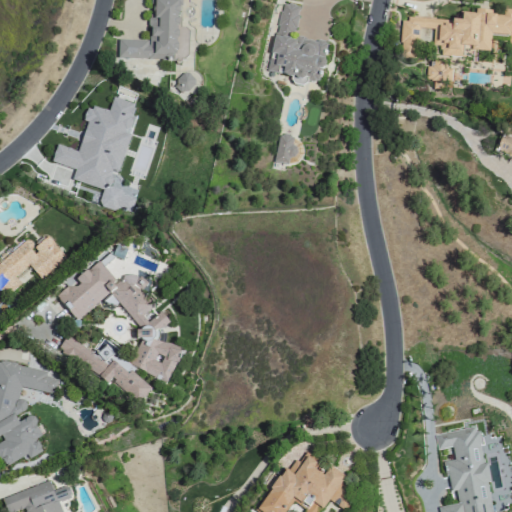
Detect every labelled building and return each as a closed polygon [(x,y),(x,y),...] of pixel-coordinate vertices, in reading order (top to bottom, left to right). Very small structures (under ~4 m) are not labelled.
[(149,0),(149,17),(148,17),(147,41),(117,39),(116,58),(187,60),(188,28),(179,28),(180,0),(149,0)] [(266,71),(291,75),(290,83),(304,85),(304,81),(319,84),(325,43),(292,38),(297,5),(281,3),(275,37),(272,36),(266,71)] [(398,22),(401,58),(418,56),(415,30),(430,28),(432,46),(438,45),(439,58),(474,55),(474,53),(490,51),(488,37),(508,35),(509,46),(511,45),(511,8),(501,10),(502,16),(491,17),(490,10),(458,13),(459,16),(398,22)] [(444,61),(426,61),(425,80),(431,80),(430,87),(450,88),(450,68),(444,68),(444,61)] [(191,74),(176,74),(177,90),(191,90),(191,74)] [(75,150),(54,145),(50,162),(73,168),(70,182),(100,189),(97,205),(130,212),(134,196),(107,190),(112,171),(119,173),(135,106),(110,100),(107,113),(85,108),(75,150)] [(288,157),(297,159),(301,139),(277,134),(271,160),(287,164),(288,157)] [(497,154),(511,157),(511,141),(501,139),(500,139),(497,154)] [(0,295),(2,298),(19,285),(13,277),(28,266),(38,280),(64,261),(47,237),(32,248),(25,244),(0,262),(0,295)] [(128,367),(162,383),(165,384),(178,358),(179,351),(175,346),(156,343),(158,332),(168,324),(159,313),(147,323),(139,319),(153,307),(141,293),(145,285),(139,278),(126,276),(115,284),(97,263),(87,272),(84,271),(78,276),(72,288),(62,287),(56,299),(75,322),(105,297),(111,298),(138,330),(132,335),(140,343),(128,367)] [(55,351),(138,405),(151,384),(99,351),(96,357),(65,337),(55,351)] [(40,454),(36,439),(40,436),(33,428),(35,421),(31,417),(16,422),(13,418),(25,408),(23,401),(16,399),(19,387),(52,395),(56,380),(46,378),(44,372),(0,361),(0,461),(3,465),(27,458),(40,454)] [(490,511),(486,483),(489,482),(486,464),(482,465),(476,427),(433,434),(436,449),(451,447),(453,459),(443,461),(448,492),(455,491),(457,504),(437,507),(438,511),(490,511)] [(255,511),(282,511),(290,500),(305,509),(303,511),(318,511),(326,500),(344,511),(355,494),(340,485),(344,477),(328,467),(323,476),(311,469),(316,461),(304,454),(298,462),(288,457),(255,511)] [(0,498),(0,499),(4,511),(60,511),(58,503),(71,499),(67,487),(50,492),(47,483),(0,498)]
